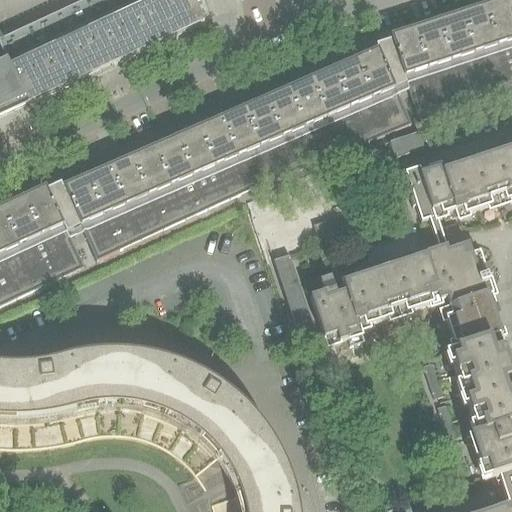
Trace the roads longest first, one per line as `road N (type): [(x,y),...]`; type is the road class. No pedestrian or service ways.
road 1 (residential): [(0,165),(270,36)]
road 2 (unknown): [(488,239),(370,249),(332,198),(262,222)]
road 3 (unknown): [(511,112),(391,154)]
